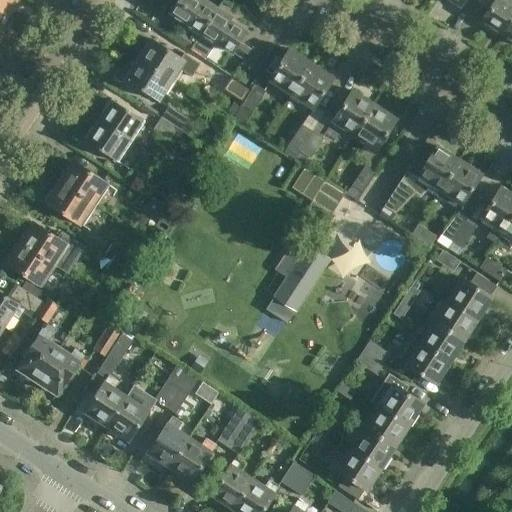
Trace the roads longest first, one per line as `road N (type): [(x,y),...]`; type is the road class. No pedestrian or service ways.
road 1 (residential): [(511,118),(327,0)]
road 2 (residential): [(404,511),(511,351)]
road 3 (residential): [(0,138),(89,0)]
